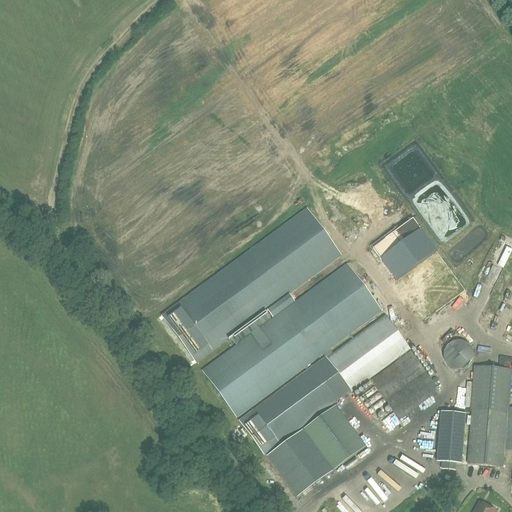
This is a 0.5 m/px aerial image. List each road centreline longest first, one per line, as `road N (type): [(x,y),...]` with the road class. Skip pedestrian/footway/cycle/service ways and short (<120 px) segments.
road 1 (residential): [(265,511),(89,286),(0,217)]
road 2 (track): [(163,0),(77,91),(47,248)]
